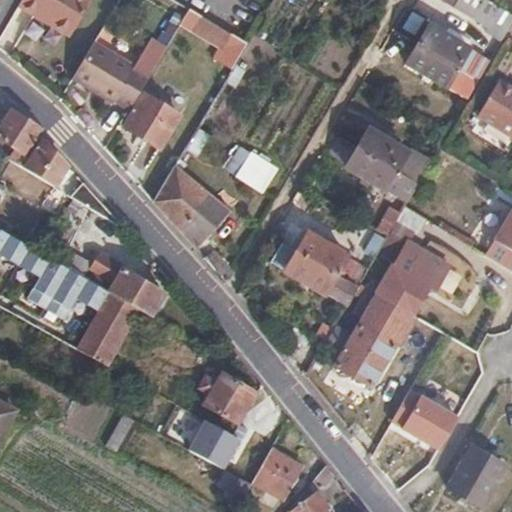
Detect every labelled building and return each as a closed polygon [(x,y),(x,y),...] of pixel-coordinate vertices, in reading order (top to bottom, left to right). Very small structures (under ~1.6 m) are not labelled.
[(88,0),(20,0),(16,7),(67,37),(88,0)] [(511,22),(511,14),(487,0),(439,0),(487,28),(485,31),(501,40),(511,22)] [(229,33),(196,14),(188,28),(221,48),(229,33)] [(430,27),(419,46),(468,76),(474,65),(464,59),(469,50),(444,35),(430,27)] [(444,35),(469,50),(474,42),(448,28),(444,35)] [(132,68),(91,42),(70,78),(112,102),(132,68)] [(477,81),(468,76),(419,46),(407,66),(467,101),(477,81)] [(489,61),(469,50),(464,59),(474,65),(468,76),(477,81),(489,61)] [(511,87),(500,80),(478,115),(511,136),(511,87)] [(155,100),(142,92),(123,124),(158,146),(178,113),(167,107),(170,99),(160,93),(155,100)] [(8,163),(19,169),(40,134),(43,130),(6,108),(0,118),(0,140),(15,153),(8,163)] [(357,149),(399,173),(409,155),(368,131),(357,149)] [(40,134),(19,169),(54,191),(59,183),(69,166),(40,134)] [(15,153),(0,140),(0,157),(7,162),(8,163),(15,153)] [(357,149),(341,140),(331,156),(347,166),(357,149)] [(418,184),(399,173),(357,149),(347,166),(346,169),(392,197),(391,198),(405,206),(418,184)] [(277,171),(250,155),(237,178),(264,194),(277,171)] [(74,171),(69,166),(59,183),(65,186),(74,171)] [(231,214),(175,166),(152,199),(195,247),(231,214)] [(125,228),(84,184),(71,200),(121,231),(125,228)] [(511,211),(493,243),(511,254),(511,211)] [(386,237),(393,226),(379,218),(372,229),(386,237)] [(399,257),(377,295),(411,315),(424,291),(432,296),(447,269),(411,248),(417,237),(395,223),(393,226),(386,237),(381,246),(399,257)] [(379,237),(366,230),(356,246),(369,254),(379,237)] [(0,233),(0,261),(16,271),(29,250),(0,233)] [(295,253),(332,277),(337,270),(341,272),(349,258),(332,248),(335,244),(326,238),(323,243),(307,234),(295,253)] [(281,245),(271,238),(266,246),(277,253),(281,245)] [(355,291),(332,277),(295,253),(281,245),(277,253),(271,263),(346,307),(355,291)] [(29,250),(16,271),(34,281),(23,300),(44,312),(67,271),(29,250)] [(232,273),(214,252),(206,259),(226,283),(232,273)] [(126,271),(101,256),(91,273),(107,282),(102,292),(107,295),(113,298),(141,314),(153,320),(166,298),(124,273),(126,271)] [(472,283),(447,269),(432,296),(429,301),(454,315),(472,283)] [(67,271),(44,312),(63,323),(74,303),(94,316),(107,295),(102,292),(67,271)] [(411,315),(377,295),(351,341),(343,355),(334,369),(368,389),(411,315)] [(141,314),(113,298),(83,354),(111,369),(141,314)] [(351,341),(333,330),(332,332),(325,344),(343,355),(351,341)] [(313,365),(292,340),(284,352),(305,378),(313,365)] [(258,392),(224,372),(220,379),(211,374),(202,389),(211,395),(205,406),(239,426),(258,392)] [(439,453),(456,420),(417,399),(400,432),(439,453)] [(0,439),(15,411),(0,403),(0,439)] [(234,442),(199,424),(183,454),(218,473),(234,442)] [(504,467),(469,447),(446,486),(483,507),(504,467)] [(301,470),(270,451),(251,483),(283,501),(301,470)] [(249,482),(224,469),(215,486),(240,500),(249,482)] [(333,478),(327,471),(319,481),(326,488),(333,478)] [(326,511),(330,509),(310,486),(288,511),(326,511)]
